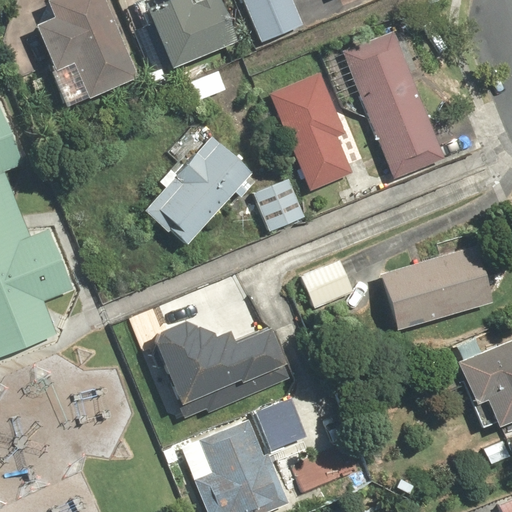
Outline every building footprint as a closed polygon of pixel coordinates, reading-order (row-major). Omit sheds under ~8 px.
[(127,78),(95,0),(39,0),(34,2),(41,19),(20,28),(39,74),(60,66),(73,99),(127,78)] [(174,0),(170,0),(137,13),(159,71),(223,46),(204,0),(197,0),(177,8),(174,0)] [(297,0),(246,0),(266,44),(309,26),(297,0)] [(389,32),(336,53),(384,180),(438,160),(389,32)] [(224,67),(190,81),(204,113),(238,98),(224,67)] [(316,74),(261,95),(300,195),(346,178),(331,138),(339,135),(316,74)] [(174,248),(243,175),(203,138),(134,211),(174,248)] [(0,343),(58,319),(0,174),(0,343)] [(292,180),(259,196),(276,233),(310,217),(292,180)] [(370,274),(386,332),(484,305),(468,247),(370,274)] [(341,262),(300,279),(312,311),(354,295),(341,262)] [(171,323),(145,334),(139,347),(164,409),(193,398),(199,414),(282,380),(261,330),(222,346),(216,333),(202,339),(171,323)] [(485,429),(511,418),(511,338),(446,365),(463,407),(474,402),(485,429)] [(296,392),(261,409),(279,448),(315,431),(296,392)] [(255,456),(242,421),(191,440),(205,475),(186,482),(197,511),(263,511),(281,505),(261,454),(255,456)]
